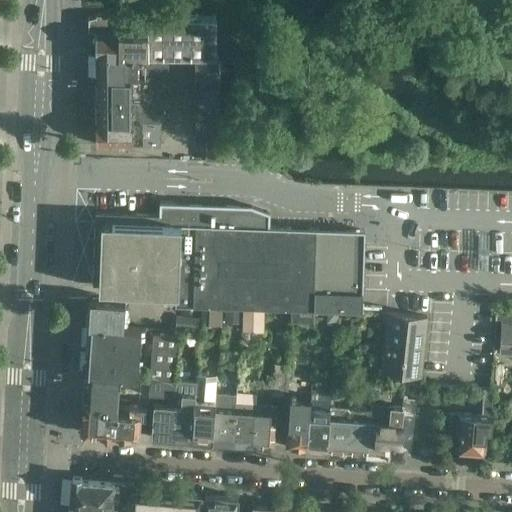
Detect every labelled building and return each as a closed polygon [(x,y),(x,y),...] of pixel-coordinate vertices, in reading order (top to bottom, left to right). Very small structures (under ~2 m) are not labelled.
[(88,29),(90,30),(96,31),(96,53),(145,53),(154,53),(215,54),(215,14),(96,14),(96,15),(88,18),(88,29)] [(145,58),(145,54),(145,53),(96,53),(96,77),(132,77),(132,76),(145,76),(145,66),(145,58)] [(168,66),(168,54),(145,54),(145,58),(145,66),(168,66)] [(217,54),(215,54),(195,54),(195,66),(219,66),(219,65),(217,54)] [(168,78),(168,66),(145,66),(145,76),(145,78),(168,78)] [(219,78),(219,66),(195,66),(195,78),(219,78)] [(132,78),(132,77),(96,77),(96,99),(132,99),(132,90),(132,78)] [(168,78),(145,78),(132,78),(132,90),(168,90),(168,78)] [(219,90),(219,78),(195,78),(195,90),(219,90)] [(168,102),(168,90),(132,90),(132,99),(132,102),(168,102)] [(219,101),(219,90),(195,90),(195,102),(219,101)] [(132,121),(132,102),(132,99),(96,99),(96,121),(132,121)] [(219,114),(219,101),(195,102),(195,114),(219,114)] [(168,121),(168,102),(132,102),(132,121),(160,121),(168,121)] [(219,125),(219,114),(195,114),(195,126),(219,125)] [(160,121),(132,121),(96,121),(96,144),(161,144),(160,121)] [(219,138),(219,125),(195,126),(195,138),(205,138),(218,138),(219,138)] [(176,298),(176,304),(362,310),(364,230),(318,228),(106,221),(105,237),(94,237),(92,284),(152,286),(152,297),(176,298)] [(123,327),(124,302),(89,300),(88,325),(90,326),(90,324),(123,327)] [(221,306),(201,305),(201,318),(201,326),(221,328),(221,306)] [(511,353),(511,306),(497,305),(496,318),(502,318),(499,352),(511,353)] [(242,307),(226,307),(225,323),(241,323),(242,307)] [(265,308),(243,307),(242,331),(264,332),(265,308)] [(327,310),(326,322),(338,322),(338,310),(327,310)] [(291,311),(291,321),(314,321),(314,311),(291,311)] [(382,371),(421,376),(427,316),(384,311),(383,321),(387,322),(382,371)] [(200,331),(201,326),(201,318),(176,316),(175,329),(200,331)] [(140,328),(123,327),(90,324),(90,326),(89,349),(139,353),(140,328)] [(177,357),(179,335),(153,333),(148,395),(168,396),(167,404),(169,404),(169,397),(174,397),(175,389),(175,380),(177,357)] [(137,377),(139,353),(89,349),(87,373),(137,377)] [(272,395),(274,395),(284,396),(287,365),(275,364),(272,395)] [(297,365),(287,365),(284,396),(295,396),(297,365)] [(117,404),(119,383),(122,383),(122,385),(136,386),(137,377),(87,373),(85,373),(83,401),(117,404)] [(212,441),(215,396),(217,375),(197,374),(197,381),(196,381),(192,440),(212,441)] [(192,440),(196,381),(175,380),(175,389),(174,397),(171,438),(192,440)] [(253,444),(256,403),(257,389),(236,387),(235,401),(233,443),(253,444)] [(494,389),(484,389),(482,407),(492,407),(493,390),(494,389)] [(233,443),(235,401),(231,401),(231,397),(215,396),(212,441),(233,443)] [(171,438),(174,397),(169,397),(169,404),(167,404),(153,403),(151,437),(171,438)] [(141,405),(133,404),(129,404),(129,412),(117,411),(117,404),(83,401),(81,428),(84,432),(139,436),(141,405)] [(276,404),(256,403),(253,444),(273,446),(276,404)] [(371,404),(370,411),(367,453),(388,454),(389,443),(399,444),(402,406),(371,404)] [(306,448),(309,407),(288,405),(285,447),(306,448)] [(347,451),(349,417),(350,409),(349,409),(347,407),(330,406),(330,408),(326,450),(347,451)] [(326,450),(330,408),(309,407),(306,448),(326,450)] [(367,453),(370,411),(365,410),(365,419),(349,417),(347,451),(367,453)] [(492,414),(482,414),(451,412),(450,428),(457,429),(456,448),(459,448),(461,452),(468,453),(471,449),(484,450),(486,429),(491,429),(492,414)] [(177,492),(156,490),(133,488),(133,484),(117,483),(117,484),(113,483),(81,481),(82,478),(72,477),(71,497),(70,504),(75,504),(188,511),(199,511),(200,511),(196,511),(196,504),(200,504),(201,494),(177,492)] [(206,494),(204,511),(237,511),(238,496),(206,494)]
